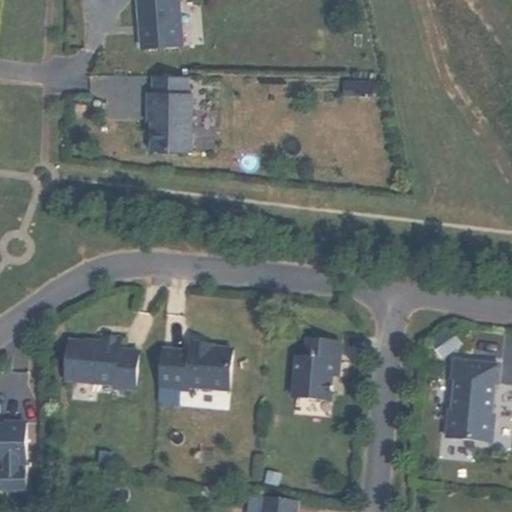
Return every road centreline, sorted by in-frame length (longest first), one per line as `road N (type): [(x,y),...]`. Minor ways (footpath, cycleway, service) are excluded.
road 1 (residential): [(0,330),(75,279),(115,265),(393,289)]
road 2 (residential): [(393,289),(374,511)]
road 3 (residential): [(393,289),(511,310)]
